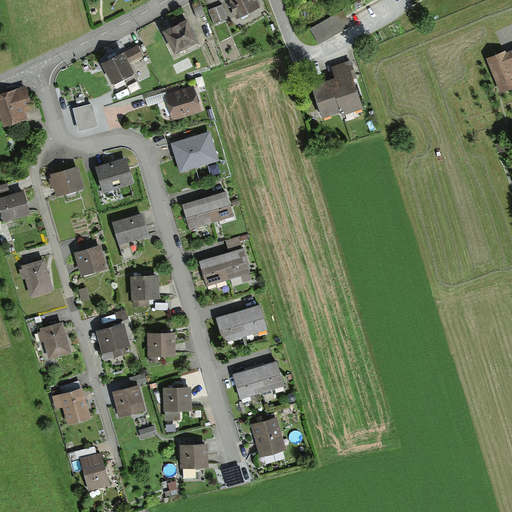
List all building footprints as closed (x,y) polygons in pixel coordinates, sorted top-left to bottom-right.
[(229,0),(230,2),(229,2),(235,14),(236,14),(238,18),(260,7),(256,0),(229,0)] [(208,9),(214,24),(228,19),(222,4),(208,9)] [(342,12),(310,29),(319,44),(350,27),(342,12)] [(187,20),(163,32),(175,54),(198,42),(187,20)] [(118,56),(102,64),(113,85),(135,74),(130,64),(144,57),(138,46),(118,56)] [(191,63),(206,59),(204,50),(189,53),(191,63)] [(511,54),(508,56),(507,54),(485,63),(499,94),(511,88),(511,80),(506,68),(511,65),(511,54)] [(336,78),(312,87),(323,119),(341,112),(342,115),(363,108),(353,79),(357,78),(351,61),(332,68),(336,78)] [(25,112),(35,109),(26,85),(0,94),(0,115),(4,127),(28,119),(25,112)] [(194,85),(165,94),(173,121),(202,111),(194,85)] [(79,131),(98,127),(92,104),(73,109),(79,131)] [(172,144),(181,173),(219,161),(210,132),(192,138),(172,144)] [(95,166),(103,193),(134,184),(127,158),(95,166)] [(56,197),(85,188),(78,166),(50,175),(51,179),(49,179),(52,188),(54,188),(56,197)] [(0,197),(10,195),(7,183),(0,185),(0,197)] [(0,211),(3,222),(30,215),(23,191),(12,194),(10,195),(0,197),(0,211)] [(183,204),(191,230),(234,216),(226,191),(212,195),(196,200),(183,204)] [(130,217),(113,223),(124,259),(133,256),(129,242),(150,236),(143,214),(130,217)] [(239,236),(226,240),(229,252),(243,248),(239,236)] [(74,253),(80,276),(107,269),(100,246),(92,248),(74,253)] [(200,261),(207,286),(241,276),(243,283),(252,280),(243,248),(229,252),(213,257),(200,261)] [(31,297),(54,290),(50,276),(44,259),(22,266),(23,268),(19,269),(22,279),(25,278),(31,297)] [(131,277),(131,300),(133,300),(134,307),(149,306),(149,300),(160,300),(159,276),(148,276),(131,277)] [(87,287),(78,290),(81,302),(90,300),(87,287)] [(217,318),(224,343),(268,331),(261,305),(247,309),(230,314),(217,318)] [(126,310),(115,313),(118,322),(129,319),(126,310)] [(49,360),(72,353),(68,340),(63,321),(40,328),(41,332),(38,332),(41,342),(44,341),(49,360)] [(129,346),(130,345),(124,323),(110,327),(96,331),(104,360),(131,352),(129,346)] [(148,357),(149,357),(149,363),(158,363),(158,357),(177,357),(176,332),(166,332),(166,327),(158,328),(159,333),(147,333),(148,357)] [(233,375),(240,399),(283,386),(276,362),(264,366),(248,371),(233,375)] [(144,373),(129,377),(131,386),(147,382),(144,373)] [(60,386),(62,394),(81,388),(79,380),(60,386)] [(163,387),(164,411),(165,411),(166,421),(180,420),(180,411),(192,411),(191,387),(181,387),(181,382),(175,382),(175,387),(163,387)] [(112,392),(119,417),(145,410),(139,385),(126,389),(112,392)] [(68,425),(92,419),(88,405),(83,388),(81,388),(62,394),(52,397),(55,409),(63,407),(68,425)] [(276,417),(251,425),(260,457),(286,449),(276,417)] [(154,426),(139,430),(142,439),(156,435),(154,426)] [(197,445),(180,445),(180,469),(209,468),(208,444),(197,445)] [(90,491),(110,486),(107,474),(101,452),(97,453),(95,447),(75,452),(77,458),(80,457),(90,491)] [(240,466),(223,470),(228,488),(244,483),(240,466)]
